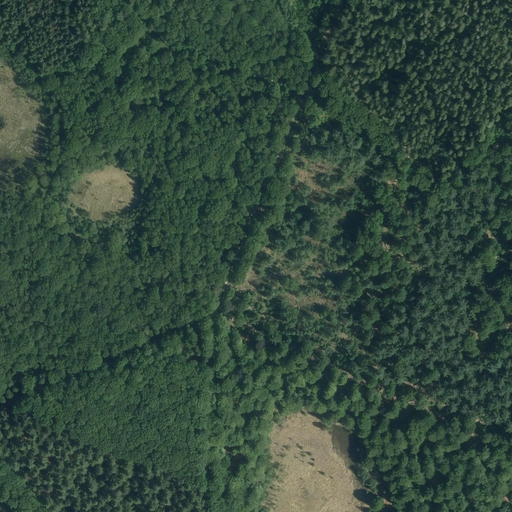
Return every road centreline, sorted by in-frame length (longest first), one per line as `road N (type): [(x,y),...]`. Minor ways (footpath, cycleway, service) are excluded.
road 1 (track): [(0,207),(115,245),(214,309),(511,446)]
road 2 (unclassified): [(207,511),(214,309),(342,0)]
road 3 (track): [(185,292),(184,209),(169,168),(170,117),(197,77),(285,53),(320,54)]
road 4 (track): [(0,404),(183,322),(204,303)]
road 5 (track): [(197,77),(105,70),(68,101)]
road 6 (track): [(68,101),(40,221)]
